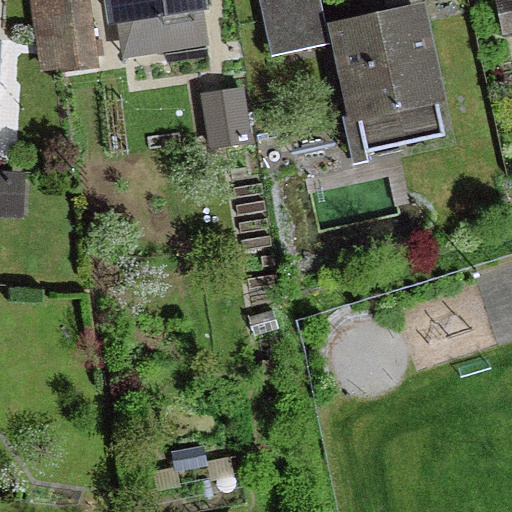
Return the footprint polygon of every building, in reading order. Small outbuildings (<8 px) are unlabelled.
[(30,0),(35,42),(55,39),(50,0),(30,0)] [(50,0),(55,39),(59,68),(89,64),(81,0),(50,0)] [(197,10),(195,0),(107,0),(111,23),(197,10)] [(511,0),(494,0),(501,33),(511,30),(511,0)] [(267,58),(325,46),(317,9),(259,21),(267,58)] [(440,137),(414,16),(334,33),(361,155),(440,137)]
